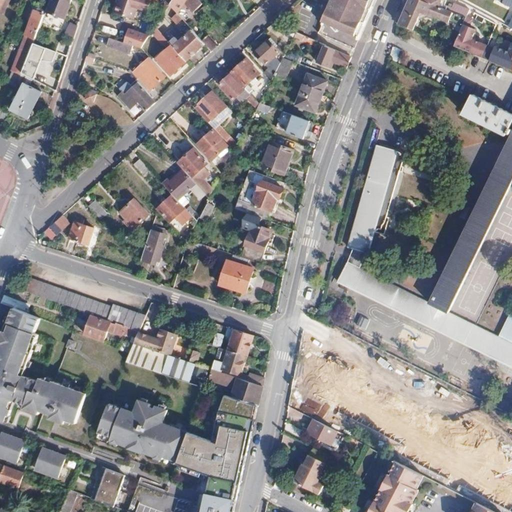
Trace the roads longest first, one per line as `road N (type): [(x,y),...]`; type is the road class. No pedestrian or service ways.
road 1 (residential): [(286,334),(327,173),(392,0)]
road 2 (residential): [(280,0),(48,212),(17,222)]
road 3 (residential): [(8,244),(286,334)]
road 4 (residential): [(95,0),(36,170)]
road 5 (residential): [(253,489),(286,334)]
